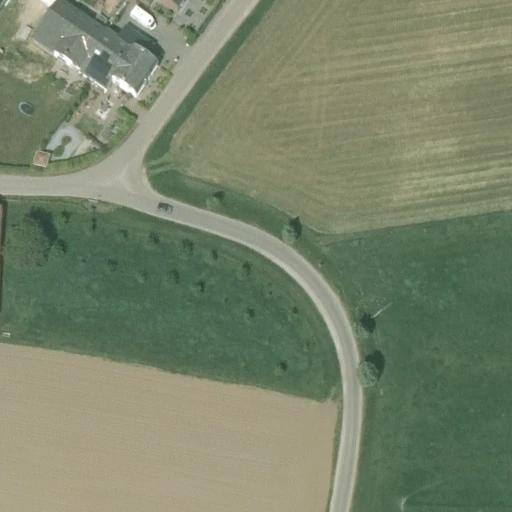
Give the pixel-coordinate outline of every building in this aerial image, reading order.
[(0,0),(0,16),(10,0),(0,0)] [(134,0),(148,9),(154,0),(156,0),(177,14),(186,0),(134,0)] [(51,62),(87,85),(97,70),(86,63),(104,37),(58,5),(29,47),(51,62)] [(112,84),(129,96),(136,101),(144,88),(145,89),(145,88),(145,87),(148,83),(149,82),(157,69),(144,61),(152,49),(125,31),(116,45),(104,37),(86,63),(97,70),(87,85),(103,95),(104,96),(112,84)] [(45,173),(50,159),(36,156),(32,169),(45,173)]
